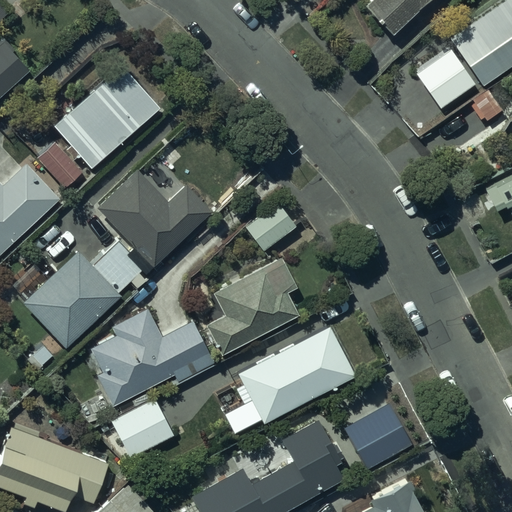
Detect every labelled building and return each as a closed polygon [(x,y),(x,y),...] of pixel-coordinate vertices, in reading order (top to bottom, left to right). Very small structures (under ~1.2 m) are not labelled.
[(0,0),(0,12),(9,4),(5,0),(0,0)] [(361,0),(361,1),(390,30),(419,0),(361,0)] [(479,81),(511,57),(511,0),(491,0),(446,33),(452,41),(414,69),(438,103),(441,101),(443,104),(456,95),(454,91),(475,76),(479,81)] [(0,87),(26,63),(0,34),(0,87)] [(54,124),(68,140),(64,144),(72,154),(77,150),(89,163),(158,103),(119,58),(48,122),(52,126),(54,124)] [(62,184),(81,167),(54,136),(35,152),(62,184)] [(0,249),(59,193),(25,158),(0,181),(0,180),(0,249)] [(117,289),(129,278),(136,285),(146,275),(144,272),(211,208),(184,179),(175,188),(171,184),(162,183),(158,186),(136,163),(93,203),(121,232),(90,260),(75,245),(20,297),(64,343),(119,291),(117,289)] [(511,172),(511,171),(478,189),(487,206),(511,194),(511,172)] [(294,220),(275,197),(243,224),(262,247),(294,220)] [(508,211),(511,218),(511,202),(503,207),(505,212),(508,211)] [(219,350),(296,309),(285,288),(295,283),(279,253),(212,288),(223,310),(204,320),(219,350)] [(212,359),(191,316),(158,332),(144,304),(110,321),(115,331),(88,344),(100,367),(94,369),(110,401),(172,370),(176,377),(212,359)] [(324,320),(233,369),(259,418),(351,370),(324,320)] [(58,360),(39,340),(24,355),(42,375),(58,360)] [(153,394),(109,416),(128,454),(172,431),(153,394)] [(386,398),(340,423),(362,463),(407,439),(386,398)] [(239,464),(188,492),(198,511),(271,511),(340,474),(332,459),(341,454),(333,440),(329,442),(314,415),(277,434),(289,456),(247,479),(239,464)] [(106,458),(8,422),(0,444),(0,482),(24,491),(21,499),(32,503),(35,495),(62,505),(68,489),(92,498),(106,458)] [(371,502),(351,511),(421,511),(403,475),(366,492),(371,502)] [(108,495),(90,511),(145,511),(151,507),(126,480),(109,496),(108,495)]
